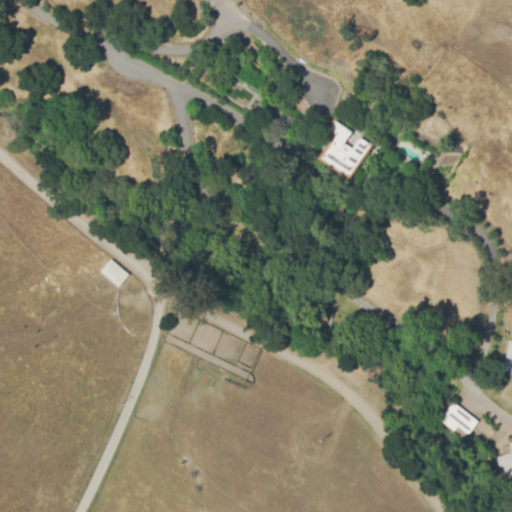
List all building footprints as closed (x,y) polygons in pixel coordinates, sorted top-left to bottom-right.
[(199,79),(216,90),(227,74),(210,63),(199,79)] [(350,178),(370,144),(358,137),(351,147),(343,142),(350,131),(332,120),(327,129),(334,133),(319,159),(350,178)] [(98,271),(116,287),(128,274),(110,258),(98,271)] [(502,370),(511,372),(511,370),(511,340),(508,339),(502,370)] [(456,425),(466,433),(476,422),(454,401),(438,419),(451,431),(456,425)]
